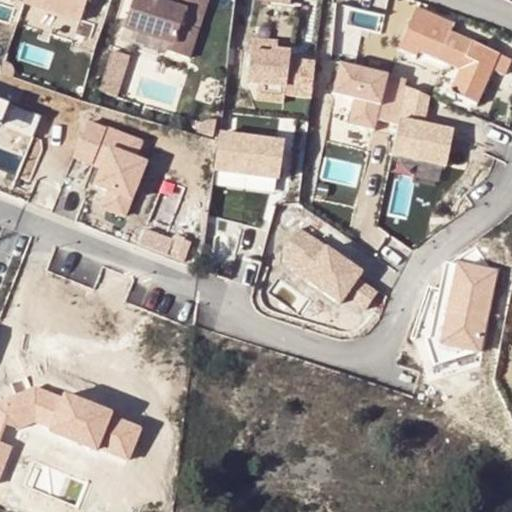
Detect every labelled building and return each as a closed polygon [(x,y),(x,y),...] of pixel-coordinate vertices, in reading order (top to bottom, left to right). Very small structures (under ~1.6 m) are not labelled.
[(27,0),(21,19),(81,38),(92,0),(27,0)] [(167,51),(189,58),(207,0),(174,0),(173,6),(155,0),(131,0),(123,27),(170,42),(167,51)] [(445,64),(432,94),(445,100),(448,93),(477,106),(485,88),(481,87),(489,68),(486,67),(492,51),(473,43),(471,49),(447,39),(450,33),(453,25),(416,9),(399,49),(415,56),(417,52),(445,64)] [(473,43),(450,33),(447,39),(471,49),(473,43)] [(271,52),(275,52),(276,44),(251,41),(250,52),(271,54),(271,52)] [(120,96),(132,55),(114,49),(102,91),(120,96)] [(481,87),(485,88),(500,54),(492,51),(486,67),(489,68),(481,87)] [(283,93),(288,54),(275,52),(271,52),(271,54),(250,52),(247,82),(257,83),(264,83),(263,91),(283,93)] [(350,118),(393,130),(407,78),(343,60),(334,92),(356,98),(350,118)] [(257,83),(255,100),(282,103),(283,93),(263,91),(264,83),(257,83)] [(428,123),(432,93),(405,89),(396,158),(454,165),(458,127),(428,123)] [(0,98),(0,118),(13,122),(19,104),(0,98)] [(78,161),(104,167),(98,187),(109,190),(103,212),(139,221),(160,141),(88,122),(78,161)] [(224,131),(217,172),(288,183),(295,142),(224,131)] [(486,349),(501,268),(459,261),(444,341),(486,349)] [(444,404),(448,389),(433,385),(429,400),(444,404)] [(469,394),(448,389),(444,404),(466,410),(469,394)] [(0,481),(31,404),(3,393),(0,400),(0,481)] [(129,456),(137,425),(114,419),(106,451),(129,456)]
